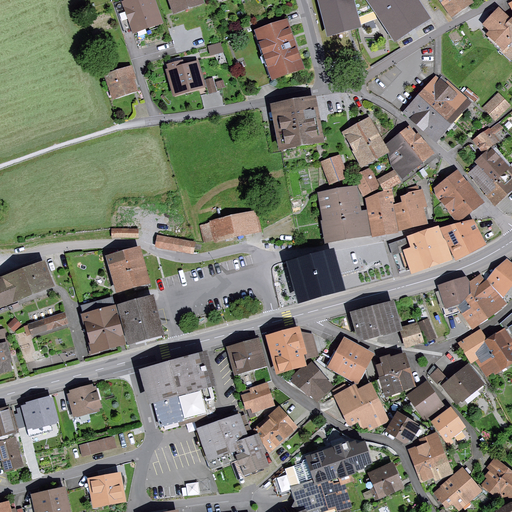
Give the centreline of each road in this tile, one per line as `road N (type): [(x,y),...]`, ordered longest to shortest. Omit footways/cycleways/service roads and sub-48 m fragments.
road 1 (residential): [(0,266),(57,247),(117,243),(191,258),(246,248),(261,259)]
road 2 (residential): [(431,511),(393,446),(348,433),(278,384),(257,326)]
road 3 (residential): [(261,259),(492,213)]
road 4 (primary): [(309,312),(436,277),(504,245)]
road 5 (residential): [(321,91),(118,127)]
road 6 (residential): [(351,85),(447,156),(492,213)]
road 7 (residential): [(497,0),(351,85)]
road 8 (residential): [(0,495),(143,454)]
road 9 (residential): [(414,356),(474,436),(477,455),(468,469)]
road 10 (primary): [(0,396),(131,360)]
road 11 (primary): [(131,360),(257,326)]
